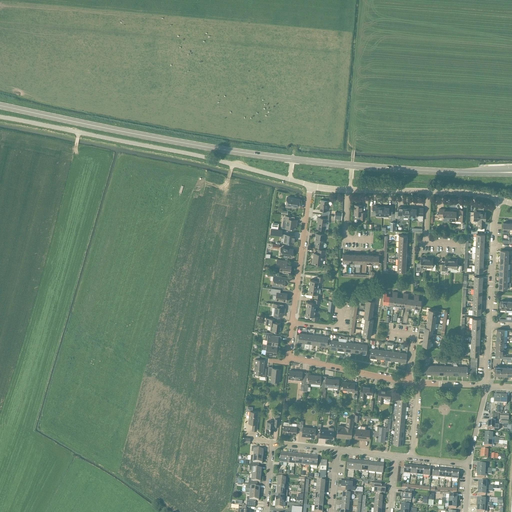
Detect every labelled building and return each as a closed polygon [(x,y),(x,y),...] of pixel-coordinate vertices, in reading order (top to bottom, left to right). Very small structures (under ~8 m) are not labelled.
[(299,207),(300,199),(287,197),(286,207),(295,208),(295,207),(299,207)] [(322,211),(322,214),(330,215),(330,212),(327,211),(328,201),(320,200),(319,210),(322,211)] [(365,219),(365,213),(362,212),(362,205),(355,205),(354,215),(360,215),(360,219),(365,219)] [(375,215),(382,215),(382,207),(376,207),(376,206),(372,206),(372,214),(375,215)] [(389,207),(382,207),(382,215),(388,216),(388,215),(392,215),(392,207),(389,207)] [(398,207),(398,215),(400,215),(402,215),(402,216),(409,216),(409,208),(403,208),(403,207),(398,207)] [(409,208),(409,216),(416,217),(416,216),(418,216),(418,219),(419,221),(422,221),(423,209),(419,209),(419,208),(416,208),(409,208)] [(442,219),(449,220),(449,211),(443,210),(443,209),(439,209),(439,216),(443,217),(442,219)] [(456,211),(449,211),(449,220),(455,220),(465,221),(466,209),(460,209),(460,210),(456,209),(456,211)] [(485,221),(485,212),(480,212),(480,213),(474,213),(474,220),(478,221),(478,227),(484,227),(485,221)] [(329,221),(330,215),(322,214),(322,217),(318,217),(317,228),(325,229),(326,221),(329,221)] [(283,218),(282,227),(294,229),(295,223),(295,224),(297,224),(297,220),(294,220),(294,217),(286,216),(285,218),(283,218)] [(476,236),(476,240),(484,240),(484,234),(477,234),(477,231),(472,230),(472,231),(466,230),(466,234),(465,240),(469,240),(469,233),(474,234),(474,236),(476,236)] [(323,247),(325,247),(326,247),(326,246),(326,244),(326,243),(325,243),(324,243),(325,234),(316,233),(314,246),(323,247)] [(282,234),(282,236),(282,238),(284,238),(284,242),(294,244),(295,236),(285,234),(282,234)] [(281,248),(281,251),(280,256),(292,257),(293,250),(289,249),(281,248)] [(325,257),(326,250),(318,249),(318,253),(314,253),(312,263),(321,264),(322,257),(325,257)] [(423,267),(426,267),(427,258),(421,257),(420,263),(417,263),(417,269),(417,270),(417,271),(422,271),(423,270),(423,267)] [(426,267),(432,268),(432,270),(435,271),(436,264),(432,264),(433,258),(427,258),(426,267)] [(447,271),(448,268),(451,269),(451,259),(445,258),(445,264),(442,264),(442,271),(447,271)] [(457,271),(459,272),(462,272),(462,265),(460,265),(457,265),(457,259),(451,259),(451,269),(457,269),(457,271)] [(290,269),(291,265),(287,265),(287,261),(278,260),(277,268),(280,268),(280,272),(290,273),(291,273),(292,269),(290,269)] [(284,287),(285,281),(289,281),(289,278),(281,277),(273,276),(272,286),(284,287)] [(310,279),(309,286),(318,287),(319,281),(323,282),(324,277),(318,276),(317,280),(310,279)] [(317,294),(318,287),(309,286),(308,293),(315,294),(315,297),(321,298),(321,294),(317,294)] [(271,288),(271,293),(277,294),(276,300),(286,302),(286,301),(287,294),(280,293),(280,289),(271,288)] [(307,302),(306,308),(315,310),(316,303),(320,304),(320,300),(314,299),(314,303),(307,302)] [(284,312),(285,308),(283,308),(283,305),(273,304),(273,307),(275,307),(274,316),(282,317),(283,312),(284,312)] [(314,316),(315,310),(306,308),(305,315),(312,316),(311,320),(318,321),(318,317),(314,316)] [(279,332),(281,323),(274,322),(275,319),(266,318),(265,323),(268,324),(268,325),(271,326),(270,330),(279,332)] [(298,342),(305,343),(307,334),(299,333),(298,342)] [(267,340),(267,344),(266,344),(277,346),(278,339),(281,340),(281,337),(266,334),(265,339),(267,340)] [(305,343),(313,344),(314,335),(307,334),(305,343)] [(313,344),(320,345),(321,336),(314,335),(313,344)] [(328,337),(321,336),(320,345),(327,346),(328,337)] [(330,349),(338,350),(339,341),(331,340),(330,349)] [(338,350),(345,351),(346,342),(339,341),(338,350)] [(345,351),(352,352),(353,343),(346,342),(345,351)] [(352,352),(359,353),(360,344),(353,343),(352,352)] [(280,346),(277,346),(266,344),(267,344),(262,344),(261,349),(266,349),(265,354),(275,356),(276,349),(279,349),(280,346)] [(368,345),(360,344),(359,353),(366,354),(368,345)] [(370,358),(377,359),(378,350),(371,349),(370,358)] [(377,359),(384,360),(385,351),(378,350),(377,359)] [(384,360),(391,361),(392,352),(385,351),(384,360)] [(391,361),(398,361),(400,353),(392,352),(391,361)] [(407,354),(400,353),(398,361),(406,362),(407,354)] [(254,374),(260,375),(260,376),(266,377),(267,368),(263,368),(264,360),(255,359),(254,374)] [(280,369),(272,368),(273,367),(269,367),(268,376),(271,376),(271,382),(279,383),(280,369)] [(467,367),(460,367),(460,376),(467,376),(467,372),(469,372),(469,369),(467,369),(467,367)] [(289,371),(289,379),(301,380),(300,390),(303,391),(304,391),(305,377),(302,377),(303,372),(289,371)] [(305,377),(304,391),(307,391),(308,384),(307,384),(307,383),(311,383),(311,386),(320,387),(320,384),(321,376),(309,375),(308,378),(305,377)] [(325,389),(325,386),(333,387),(333,390),(338,390),(338,388),(339,380),(326,379),(325,383),(322,382),(322,389),(325,389)] [(357,393),(357,387),(354,387),(354,383),(343,382),(343,390),(353,391),(352,393),(357,393)] [(366,394),(370,395),(372,395),(373,387),(361,386),(360,394),(361,394),(360,399),(365,400),(366,394)] [(390,402),(390,398),(391,391),(379,390),(378,397),(379,397),(378,403),(383,403),(384,402),(390,402)] [(500,411),(500,396),(494,396),(494,399),(492,399),(491,400),(491,403),(494,403),(494,404),(497,404),(496,413),(499,414),(500,411)] [(398,399),(397,406),(406,407),(407,399),(403,399),(403,397),(401,397),(401,399),(398,399)] [(258,412),(252,411),(253,407),(247,406),(246,411),(250,412),(248,423),(253,424),(252,430),(257,431),(257,424),(258,412)] [(405,415),(406,407),(397,406),(396,414),(405,415)] [(405,423),(405,415),(396,414),(396,422),(405,423)] [(351,438),(353,418),(347,417),(346,427),(338,426),(337,437),(351,438)] [(275,418),(274,422),(267,422),(266,432),(273,433),(274,426),(279,427),(279,419),(275,418)] [(283,433),(296,435),(296,431),(299,431),(300,424),(297,424),(296,427),(291,426),(291,423),(284,422),(283,433)] [(396,422),(395,429),(404,430),(405,423),(396,422)] [(499,430),(499,427),(495,426),(495,422),(488,422),(486,423),(486,425),(488,426),(487,430),(494,430),(499,430)] [(378,426),(377,431),(373,431),(373,436),(377,437),(376,441),(385,441),(386,430),(389,431),(390,423),(385,423),(384,427),(378,426)] [(299,431),(302,431),(302,435),(315,437),(315,429),(302,427),(303,424),(300,424),(299,431)] [(318,426),(317,432),(320,432),(320,437),(332,439),(333,428),(328,427),(328,430),(321,429),(321,426),(318,426)] [(356,429),(355,438),(369,440),(370,430),(366,430),(366,427),(361,426),(360,429),(356,429)] [(403,438),(404,430),(395,429),(394,437),(403,438)] [(402,446),(403,438),(394,437),(393,445),(402,446)] [(254,453),(254,457),(263,458),(263,455),(264,452),(263,452),(261,451),(262,448),(251,447),(251,453),(254,453)] [(487,459),(495,459),(496,454),(491,454),(491,455),(488,455),(488,451),(481,451),(480,459),(487,459)] [(279,463),(287,464),(288,455),(280,454),(279,463)] [(295,456),(288,455),(287,464),(294,465),(295,456)] [(294,465),(302,465),(302,457),(295,456),(294,465)] [(262,460),(263,458),(254,457),(251,457),(250,466),(253,466),(253,463),(259,464),(262,464),(263,464),(263,461),(262,460)] [(310,457),(302,457),(302,465),(309,466),(310,457)] [(310,457),(309,466),(317,467),(317,458),(310,457)] [(346,470),(353,470),(354,461),(347,461),(346,470)] [(368,463),(361,462),(360,471),(367,472),(368,463)] [(383,464),(375,464),(375,473),(382,473),(383,464)] [(252,476),(259,476),(261,476),(261,474),(262,474),(262,471),(261,471),(261,470),(258,470),(259,467),(253,466),(250,466),(249,471),(252,472),(252,476)] [(261,476),(259,476),(252,476),(251,479),(248,479),(248,485),(257,485),(257,482),(260,483),(260,482),(261,482),(261,479),(260,479),(261,476)] [(345,491),(347,491),(355,492),(355,487),(352,487),(353,481),(342,481),(341,488),(345,488),(345,491)] [(385,494),(386,487),(379,487),(380,483),(372,483),(372,487),(374,488),(374,493),(385,494)] [(250,490),(250,494),(259,495),(259,492),(260,492),(260,489),(257,489),(257,485),(248,485),(248,490),(250,490)] [(411,503),(411,495),(413,495),(414,490),(406,489),(406,493),(403,492),(402,499),(406,500),(406,502),(411,503)] [(250,494),(249,498),(247,498),(247,503),(255,504),(256,501),(258,501),(258,500),(259,501),(260,498),(259,498),(259,495),(250,494)]
